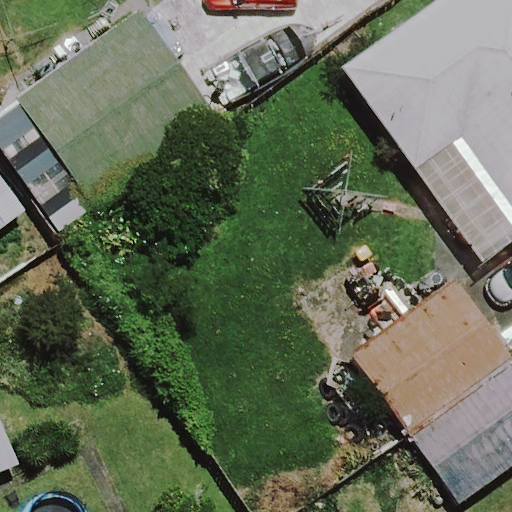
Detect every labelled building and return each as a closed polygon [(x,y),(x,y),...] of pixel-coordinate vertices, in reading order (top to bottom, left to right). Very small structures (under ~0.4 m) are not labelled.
[(511,0),(442,0),(344,70),(484,266),(511,246),(511,0)] [(222,122),(139,10),(17,100),(21,106),(0,121),(0,151),(61,234),(95,209),(98,213),(222,122)] [(0,233),(28,213),(0,174),(0,233)] [(511,468),(511,359),(453,279),(350,353),(461,505),(511,468)] [(0,421),(0,420),(0,476),(20,469),(0,421)]
